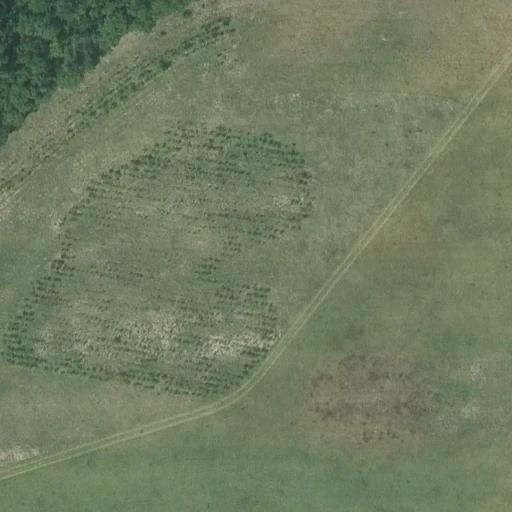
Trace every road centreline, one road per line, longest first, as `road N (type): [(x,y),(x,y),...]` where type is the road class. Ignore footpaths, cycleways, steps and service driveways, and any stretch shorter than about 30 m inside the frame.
road 1 (track): [(0,477),(238,395),(511,53)]
road 2 (track): [(199,0),(162,15),(0,134)]
